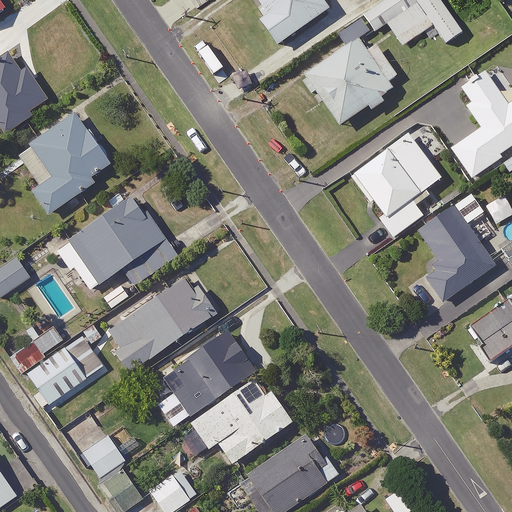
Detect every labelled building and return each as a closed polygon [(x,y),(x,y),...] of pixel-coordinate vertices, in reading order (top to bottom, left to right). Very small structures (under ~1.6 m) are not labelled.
[(331,11),(325,3),(328,0),(257,0),(268,16),(260,22),(278,48),(331,11)] [(420,0),(417,2),(415,0),(388,0),(364,17),(375,33),(388,24),(403,47),(434,26),(447,45),(462,34),(439,0),(420,0)] [(339,38),(347,50),(306,79),(308,83),(303,87),(312,99),(317,95),(341,128),(369,108),(373,114),(386,104),(382,98),(393,91),(388,84),(397,77),(367,35),(359,24),(339,38)] [(21,73),(9,56),(0,61),(0,125),(7,135),(31,118),(29,114),(48,101),(26,70),(21,73)] [(511,85),(497,65),(462,89),(472,104),(467,107),(482,129),(452,150),(472,180),(502,159),(500,157),(511,147),(511,85)] [(111,165),(76,114),(18,154),(41,187),(33,193),(50,216),(96,185),(91,179),(111,165)] [(351,178),(371,205),(376,201),(386,214),(378,220),(393,240),(423,217),(412,202),(442,180),(408,135),(351,178)] [(511,174),(511,157),(503,166),(511,175),(511,174)] [(177,259),(136,199),(59,252),(72,270),(75,268),(92,292),(125,270),(136,287),(177,259)] [(495,269),(455,211),(421,234),(441,264),(434,269),(453,297),(495,269)] [(511,234),(498,243),(511,263),(511,234)] [(31,279),(18,259),(0,271),(0,297),(1,299),(31,279)] [(192,294),(185,283),(110,332),(121,348),(115,352),(130,374),(219,316),(201,288),(192,294)] [(511,298),(467,330),(491,364),(511,348),(511,298)] [(64,342),(55,328),(34,342),(43,356),(64,342)] [(50,406),(105,368),(90,348),(101,340),(94,329),(29,375),(50,406)] [(256,374),(230,335),(165,380),(191,418),(256,374)] [(266,397),(255,382),(191,425),(210,452),(219,445),(233,466),(294,424),(272,392),(266,397)] [(97,428),(88,415),(72,427),(81,440),(97,428)] [(287,511),(342,475),(314,433),(249,477),(272,511),(287,511)] [(127,461),(111,436),(84,454),(101,479),(127,461)] [(0,509),(18,497),(0,471),(0,509)] [(122,471),(100,487),(119,511),(126,511),(143,499),(122,471)] [(177,511),(191,502),(172,476),(150,492),(164,511),(177,511)]
